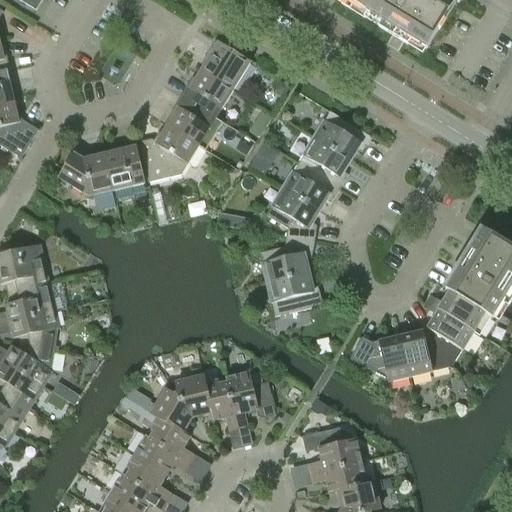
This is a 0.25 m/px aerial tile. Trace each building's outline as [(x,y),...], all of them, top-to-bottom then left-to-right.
[(16,0),(36,12),(42,0),(16,0)] [(348,0),(368,12),(375,0),(348,0)] [(451,0),(375,0),(368,12),(427,49),(455,2),(451,0)] [(210,56),(200,72),(233,92),(250,64),(215,42),(208,54),(210,56)] [(0,73),(10,71),(7,59),(3,59),(0,45),(0,73)] [(0,106),(14,104),(9,85),(13,84),(10,71),(0,73),(0,106)] [(180,98),(216,120),(233,92),(200,72),(190,89),(187,87),(180,98)] [(280,83),(277,88),(278,94),(283,97),(288,88),(280,83)] [(176,111),(166,128),(206,152),(223,124),(216,120),(180,98),(173,109),(176,111)] [(18,123),(14,104),(0,106),(0,146),(21,160),(38,132),(29,126),(27,129),(18,123)] [(265,129),(271,119),(261,113),(255,123),(265,129)] [(330,113),(313,139),(348,160),(354,149),(362,154),(371,139),(330,113)] [(195,168),(206,152),(166,128),(156,144),(151,141),(139,144),(148,184),(181,176),(188,164),(195,168)] [(298,165),(339,190),(348,176),(341,172),(348,160),(313,139),(298,165)] [(241,143),(236,150),(246,156),(251,149),(241,143)] [(103,156),(112,193),(145,185),(135,145),(121,148),(122,151),(103,156)] [(112,193),(103,156),(84,160),(75,155),(77,152),(75,151),(58,179),(88,198),(112,193)] [(271,165),(256,156),(250,167),(264,176),(271,165)] [(330,205),(339,190),(298,165),(282,190),(316,211),(323,200),(330,205)] [(309,223),(316,211),(282,190),(266,217),(287,230),(286,239),(314,244),(317,227),(309,223)] [(234,218),(232,229),(247,232),(249,220),(234,218)] [(445,291),(449,293),(450,292),(486,314),(485,315),(490,318),(491,319),(497,309),(511,285),(511,248),(482,231),(445,291)] [(311,260),(314,244),(286,239),(284,249),(259,254),(267,285),(305,275),(302,262),(311,260)] [(5,285),(8,296),(47,286),(44,276),(47,276),(40,247),(0,256),(0,283),(1,287),(5,285)] [(309,288),(305,275),(267,285),(275,319),(322,307),(317,286),(309,288)] [(49,296),(47,286),(8,296),(10,306),(5,307),(9,324),(55,313),(51,296),(49,296)] [(430,297),(426,303),(475,333),(474,333),(479,336),(490,318),(485,315),(486,314),(450,292),(449,293),(442,305),(430,297)] [(435,340),(432,342),(451,367),(453,366),(462,352),(463,352),(474,333),(475,333),(426,303),(423,309),(435,316),(427,330),(437,336),(435,340)] [(18,339),(19,345),(58,352),(58,348),(54,348),(57,330),(59,329),(55,313),(9,324),(13,340),(18,339)] [(422,333),(400,338),(410,379),(432,374),(432,373),(449,369),(451,367),(432,342),(430,343),(425,345),(422,333)] [(388,384),(410,379),(400,338),(378,343),(379,344),(372,346),(362,340),(350,361),(352,362),(363,368),(388,382),(388,384)] [(12,348),(3,363),(43,388),(52,373),(50,372),(53,354),(57,355),(58,352),(19,345),(16,351),(12,348)] [(363,368),(352,362),(349,368),(360,374),(363,368)] [(0,393),(27,410),(32,401),(34,402),(43,388),(3,363),(0,367),(0,393)] [(178,394),(176,395),(193,418),(211,414),(204,386),(205,386),(201,371),(192,373),(194,380),(176,384),(178,394)] [(470,374),(462,380),(469,389),(477,383),(470,374)] [(249,375),(226,381),(238,430),(248,428),(245,418),(248,413),(256,411),(257,418),(261,420),(276,417),(268,384),(251,388),(249,375)] [(458,379),(450,380),(453,393),(466,390),(458,379)] [(228,432),(238,430),(226,381),(205,386),(204,386),(211,414),(212,422),(222,419),(226,422),(228,432)] [(131,390),(126,399),(145,411),(150,403),(151,402),(131,390)] [(145,412),(158,420),(158,419),(182,434),(183,434),(193,418),(176,395),(174,397),(165,392),(156,407),(150,403),(145,411),(145,412)] [(0,426),(14,435),(23,420),(21,419),(27,410),(0,393),(0,426)] [(285,414),(281,422),(287,426),(292,418),(285,414)] [(190,438),(183,434),(182,434),(158,419),(158,420),(146,438),(189,465),(195,457),(186,451),(185,446),(190,438)] [(0,450),(3,448),(5,449),(14,435),(0,426),(0,450)] [(308,466),(311,475),(360,464),(354,438),(340,429),(302,438),(305,453),(319,450),(321,459),(318,464),(308,466)] [(184,473),(189,465),(146,438),(134,457),(166,477),(170,469),(175,468),(184,473)] [(123,476),(166,503),(171,495),(162,489),(161,484),(166,477),(134,457),(123,476)] [(329,495),(337,493),(337,492),(365,486),(365,485),(360,464),(311,475),(313,485),(323,483),(327,485),(329,495)] [(161,511),(166,503),(123,476),(111,495),(137,511),(143,511),(147,507),(152,506),(161,511)] [(390,479),(380,482),(382,491),(392,489),(390,479)] [(337,493),(342,511),(349,511),(373,511),(380,511),(375,493),(382,491),(380,482),(365,485),(365,486),(337,492),(337,493)] [(137,511),(111,495),(100,511),(137,511)]
